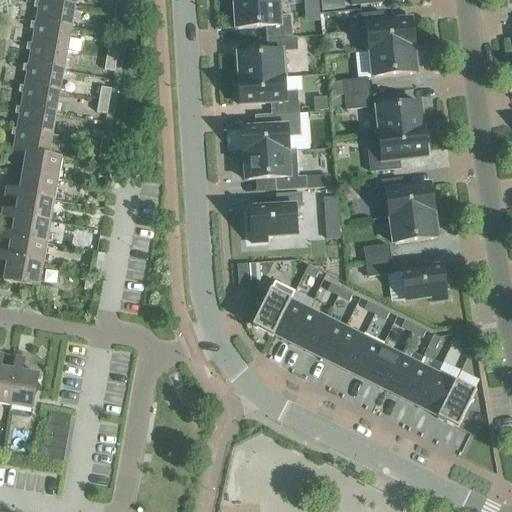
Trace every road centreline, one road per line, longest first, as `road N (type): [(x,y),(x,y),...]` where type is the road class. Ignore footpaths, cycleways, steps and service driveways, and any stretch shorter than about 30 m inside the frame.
road 1 (residential): [(511,345),(470,0)]
road 2 (tertiary): [(212,335),(202,293),(181,0)]
road 3 (tertiary): [(482,511),(258,400),(212,335)]
road 4 (residential): [(0,318),(132,337),(156,356)]
road 5 (residential): [(119,511),(156,356)]
